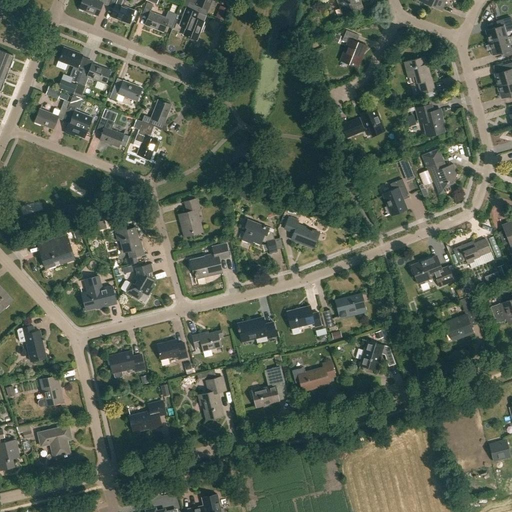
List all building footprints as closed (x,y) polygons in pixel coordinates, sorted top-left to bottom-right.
[(108,7),(110,0),(82,0),(79,9),(98,17),(102,5),(108,7)] [(110,0),(108,7),(114,9),(111,17),(129,24),(136,8),(118,0),(117,0),(110,0)] [(189,0),(187,8),(199,13),(207,16),(212,0),(189,0)] [(337,0),(344,16),(363,8),(359,0),(337,0)] [(433,0),(431,6),(441,11),(446,0),(433,0)] [(163,33),(166,26),(172,28),(177,14),(168,11),(165,18),(150,13),(153,5),(147,3),(142,15),(148,18),(144,25),(163,33)] [(220,6),(215,18),(224,21),(229,9),(220,6)] [(199,13),(187,8),(182,7),(180,12),(179,11),(178,15),(183,17),(181,21),(189,23),(184,36),(197,41),(204,22),(197,19),(199,13)] [(486,31),(489,43),(506,38),(505,32),(511,30),(510,24),(511,23),(511,22),(511,18),(496,22),(498,28),(486,31)] [(359,36),(347,31),(343,41),(348,43),(341,61),(358,67),(366,46),(357,42),(359,36)] [(332,41),(338,44),(341,36),(335,34),(332,41)] [(506,38),(489,43),(493,55),(506,51),(507,57),(511,55),(511,49),(510,50),(506,38)] [(72,81),(78,83),(84,69),(78,67),(82,56),(64,48),(59,61),(77,68),(72,81)] [(0,50),(0,63),(9,67),(9,68),(10,68),(13,61),(11,60),(13,56),(0,50)] [(315,55),(320,67),(322,66),(324,66),(319,53),(317,54),(315,55)] [(424,56),(405,61),(409,77),(412,76),(414,83),(418,82),(421,93),(434,90),(431,78),(430,78),(424,56)] [(0,63),(0,77),(4,79),(5,80),(8,72),(7,72),(9,68),(9,67),(0,63)] [(495,74),(498,86),(511,82),(511,63),(503,66),(504,72),(495,74)] [(84,69),(78,83),(74,93),(80,95),(87,77),(106,85),(111,71),(92,64),(89,71),(84,69)] [(71,83),(61,79),(58,88),(68,91),(71,83)] [(142,88),(123,81),(120,89),(115,87),(110,99),(116,101),(118,95),(137,102),(142,88)] [(511,82),(498,86),(502,99),(511,95),(511,82)] [(48,87),(45,95),(58,99),(58,98),(67,101),(70,95),(48,87)] [(145,116),(142,122),(155,127),(166,132),(167,131),(166,124),(165,123),(172,105),(159,100),(151,118),(145,116)] [(63,121),(68,109),(62,106),(58,117),(40,110),(35,123),(53,130),(58,119),(63,121)] [(417,109),(421,123),(424,122),(426,127),(425,129),(426,133),(428,134),(428,136),(443,132),(440,118),(442,118),(440,111),(432,113),(430,106),(417,109)] [(385,131),(375,107),(360,114),(361,116),(341,125),(347,138),(364,131),(364,129),(368,127),(372,136),(385,131)] [(104,108),(101,116),(108,118),(111,110),(104,108)] [(68,109),(63,121),(69,123),(66,131),(84,138),(90,125),(71,118),(74,111),(68,109)] [(108,121),(102,119),(97,131),(103,133),(100,140),(119,148),(124,135),(105,128),(108,121)] [(136,120),(134,124),(140,127),(137,134),(135,140),(142,143),(137,155),(150,160),(158,142),(150,139),(155,127),(142,122),(136,120)] [(427,169),(430,176),(432,176),(439,194),(451,190),(449,185),(453,183),(457,173),(453,164),(446,167),(439,150),(422,157),(427,169)] [(407,159),(399,162),(401,168),(409,165),(407,159)] [(430,176),(427,169),(418,173),(423,186),(433,182),(430,176)] [(412,171),(404,174),(406,180),(414,177),(412,171)] [(408,194),(402,180),(390,185),(393,192),(383,196),(390,214),(406,208),(401,197),(408,194)] [(252,194),(238,188),(235,195),(238,196),(239,194),(241,193),(247,196),(247,197),(250,198),(252,194)] [(186,213),(183,214),(178,215),(184,237),(202,233),(197,211),(200,210),(197,200),(184,203),(186,213)] [(284,229),(286,230),(294,233),(291,239),(313,248),(320,233),(298,224),(299,221),(288,217),(284,229)] [(86,226),(88,233),(107,228),(105,220),(103,221),(85,226),(86,226)] [(280,238),(274,240),(273,233),(268,232),(270,229),(247,220),(244,227),(246,228),(241,240),(252,244),(253,242),(261,245),(263,239),(268,238),(269,241),(266,242),(269,254),(277,252),(277,250),(283,249),(280,238)] [(511,221),(511,222),(502,226),(511,250),(511,221)] [(139,265),(138,262),(137,256),(144,254),(140,240),(138,240),(135,227),(126,229),(126,227),(115,230),(118,240),(120,240),(123,253),(128,251),(130,257),(125,259),(126,265),(131,264),(131,267),(139,265)] [(38,244),(45,268),(74,258),(66,235),(38,244)] [(490,252),(485,239),(474,244),(473,241),(453,249),(458,262),(465,259),(467,264),(474,261),(473,259),(490,252)] [(230,258),(226,245),(212,248),(214,256),(192,261),(196,279),(222,273),(219,260),(230,258)] [(442,269),(436,256),(411,266),(418,284),(436,277),(440,287),(453,282),(447,267),(442,269)] [(126,292),(138,299),(143,291),(149,295),(152,288),(151,287),(155,281),(152,279),(149,272),(153,271),(150,263),(135,268),(137,274),(131,283),(126,281),(125,281),(121,288),(122,289),(127,292),(126,292)] [(497,267),(501,277),(507,275),(503,265),(497,267)] [(131,266),(122,268),(124,274),(133,272),(131,266)] [(102,289),(98,277),(84,280),(87,293),(81,294),(85,311),(101,307),(101,308),(116,304),(111,287),(102,289)] [(0,311),(12,301),(6,294),(4,296),(0,291),(0,311)] [(505,320),(506,319),(508,323),(511,321),(511,294),(511,295),(511,297),(511,299),(501,304),(491,308),(496,323),(499,322),(499,323),(505,321),(505,320)] [(364,311),(360,295),(335,301),(339,318),(364,311)] [(468,297),(460,300),(465,311),(472,308),(468,297)] [(312,314),(310,306),(286,311),(291,329),(314,324),(315,327),(321,326),(318,313),(312,314)] [(334,326),(333,325),(329,309),(322,311),(327,328),(334,326)] [(473,333),(466,315),(447,322),(453,340),(473,333)] [(264,324),(263,318),(238,325),(242,341),(267,335),(268,339),(276,337),(272,322),(264,324)] [(21,342),(26,341),(30,362),(46,358),(40,331),(34,333),(33,326),(18,330),(17,331),(20,342),(21,342)] [(316,330),(317,337),(327,334),(325,328),(316,330)] [(223,338),(221,331),(208,334),(208,332),(191,336),(194,348),(201,346),(202,352),(222,347),(219,339),(223,338)] [(331,333),(333,339),(341,337),(340,331),(331,333)] [(176,340),(156,345),(160,359),(161,364),(163,365),(168,364),(169,362),(168,357),(171,357),(171,358),(177,357),(178,361),(187,359),(186,355),(183,343),(177,345),(176,340)] [(389,367),(395,365),(389,348),(367,341),(360,365),(376,370),(381,354),(385,355),(389,367)] [(113,373),(114,378),(116,379),(121,378),(123,375),(122,371),(134,368),(135,372),(145,370),(141,355),(132,358),(130,352),(109,358),(113,373)] [(274,357),(277,365),(283,364),(280,355),(274,357)] [(295,383),(300,382),(302,391),(329,384),(327,379),(335,377),(331,362),(322,364),(323,368),(305,372),(304,368),(292,371),(295,383)] [(185,367),(187,375),(193,373),(191,365),(185,367)] [(287,395),(280,367),(265,370),(269,386),(252,391),(256,407),(262,405),(264,406),(268,405),(269,403),(279,401),(278,397),(287,395)] [(214,370),(197,375),(198,381),(216,376),(214,370)] [(39,400),(38,402),(39,406),(41,407),(46,406),(63,402),(57,376),(41,380),(45,399),(39,400)] [(147,376),(140,377),(142,384),(149,383),(147,376)] [(225,390),(222,376),(206,380),(209,392),(198,395),(200,404),(202,404),(206,419),(223,415),(217,392),(225,390)] [(167,384),(160,386),(163,397),(169,395),(167,384)] [(15,395),(12,385),(5,388),(8,397),(15,395)] [(165,415),(162,402),(149,405),(150,411),(129,417),(133,432),(154,427),(154,428),(161,427),(159,416),(165,415)] [(72,439),(68,425),(38,432),(41,446),(50,443),(53,458),(70,454),(67,440),(72,439)] [(18,434),(23,432),(24,438),(32,436),(30,427),(22,428),(22,426),(16,428),(18,434)] [(0,469),(1,471),(14,468),(12,460),(19,458),(15,440),(1,444),(0,441),(0,439),(5,438),(3,430),(0,431),(0,469)] [(505,440),(489,444),(493,462),(510,457),(505,440)] [(203,506),(188,510),(188,511),(224,511),(224,508),(220,509),(217,495),(202,498),(203,506)]
